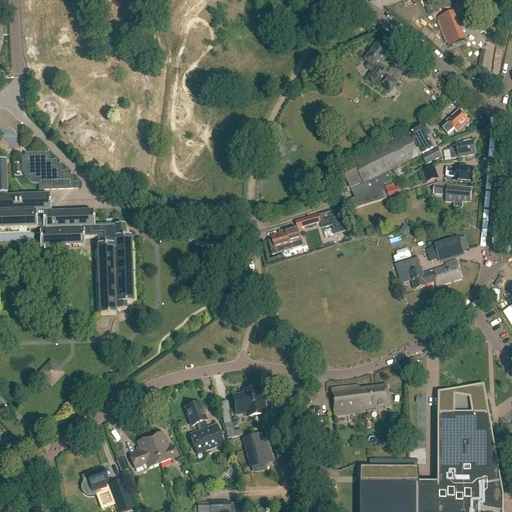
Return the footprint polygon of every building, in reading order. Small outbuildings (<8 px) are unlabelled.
[(179,0),(162,25),(191,45),(200,40),(203,44),(207,39),(206,38),(201,31),(206,28),(210,30),(211,33),(218,37),(224,34),(239,11),(254,3),(255,0),(179,0)] [(458,0),(464,13),(486,4),(485,0),(458,0)] [(449,46),(466,40),(454,12),(437,18),(449,46)] [(209,39),(186,67),(198,77),(222,49),(209,39)] [(387,75),(386,76),(383,74),(386,69),(381,65),(389,54),(376,45),(364,60),(368,63),(365,66),(366,68),(372,73),(366,80),(374,86),(376,83),(379,85),(390,93),(398,83),(387,75)] [(182,65),(186,68),(195,55),(191,52),(182,65)] [(172,189),(220,131),(197,113),(189,123),(183,119),(205,93),(188,80),(193,74),(174,59),(156,81),(163,86),(140,114),(173,141),(150,169),(159,176),(157,178),(172,189)] [(110,79),(97,91),(111,105),(123,93),(110,79)] [(100,162),(127,181),(148,151),(125,135),(120,141),(113,136),(114,134),(108,129),(112,124),(103,117),(100,121),(91,115),(95,109),(78,97),(56,128),(75,141),(78,138),(86,143),(90,137),(108,151),(100,162)] [(456,133),(469,121),(460,111),(447,123),(449,125),(443,130),(448,136),(454,131),(456,133)] [(382,187),(395,180),(391,171),(436,148),(425,126),(341,170),(348,184),(352,192),(369,183),(373,190),(340,207),(343,214),(389,199),(382,187)] [(475,156),(473,143),(457,145),(457,148),(450,149),(451,156),(459,155),(459,159),(475,156)] [(426,166),(442,157),(437,149),(422,157),(426,166)] [(72,183),(72,176),(67,176),(67,172),(61,172),(61,165),(56,165),(56,161),(49,161),(49,154),(26,154),(25,154),(25,158),(22,158),(22,171),(23,173),(23,176),(25,178),(26,180),(28,182),(31,183),(33,184),(35,185),(39,185),(39,192),(78,190),(78,183),(72,183)] [(0,242),(33,242),(33,239),(36,236),(39,236),(40,250),(84,249),(84,239),(91,239),(97,239),(97,245),(99,317),(116,317),(116,313),(127,313),(127,305),(134,305),(131,239),(126,239),(126,228),(113,228),(112,221),(109,221),(105,221),(106,228),(94,229),(93,213),(50,214),(50,212),(50,205),(50,196),(6,198),(6,196),(7,196),(6,163),(0,162),(0,242)] [(427,184),(439,179),(435,167),(422,172),(427,184)] [(458,168),(457,170),(447,169),(446,177),(457,178),(456,181),(472,183),(474,170),(458,168)] [(470,203),(472,190),(435,186),(434,194),(447,196),(446,203),(454,204),(454,208),(463,209),(463,203),(470,203)] [(345,232),(338,209),(296,222),(297,228),(280,233),(281,237),(272,239),(273,241),(269,242),(273,256),(284,252),(282,247),(283,247),(284,249),(289,247),(289,244),(290,244),(289,243),(301,239),(298,230),(321,223),(322,229),(332,226),(335,235),(345,232)] [(470,249),(466,237),(460,239),(459,236),(434,244),(433,242),(427,244),(429,250),(426,251),(430,263),(464,252),(464,251),(470,249)] [(427,287),(427,285),(423,274),(422,270),(418,258),(409,261),(395,265),(399,277),(410,274),(415,290),(427,287)] [(423,274),(427,285),(436,283),(437,287),(462,279),(456,262),(446,265),(447,267),(423,274)] [(478,360),(478,353),(458,354),(459,361),(478,360)] [(57,368),(50,361),(37,376),(51,389),(64,375),(60,371),(57,368)] [(390,407),(387,387),(359,390),(358,387),(332,390),(335,417),(365,413),(365,411),(390,407)] [(258,397),(257,390),(250,391),(255,415),(262,414),(262,411),(264,410),(264,408),(265,408),(264,402),(263,402),(262,396),(258,397)] [(255,415),(250,391),(247,391),(248,394),(233,397),(235,407),(234,407),(235,414),(236,413),(237,415),(253,412),(254,415),(255,415)] [(502,484),(501,481),(500,472),(488,402),(439,393),(439,484),(420,484),(419,475),(361,475),(361,511),(502,511),(499,511),(499,500),(499,485),(502,484)] [(207,429),(204,422),(206,421),(199,404),(185,410),(192,427),(196,425),(199,432),(190,435),(197,456),(224,445),(219,433),(213,435),(210,428),(207,429)] [(308,433),(324,431),(322,418),(302,420),(303,427),(304,433),(308,433)] [(232,425),(224,426),(227,440),(235,438),(232,425)] [(0,458),(1,459),(12,451),(5,441),(6,440),(2,434),(0,436),(0,458)] [(150,438),(160,464),(172,460),(172,459),(177,457),(173,447),(168,449),(166,445),(167,444),(165,437),(163,437),(162,434),(150,438)] [(243,440),(250,469),(270,464),(263,435),(243,440)] [(148,469),(160,464),(150,438),(138,443),(142,454),(138,456),(137,452),(130,455),(135,469),(142,466),(142,465),(146,464),(148,469)] [(121,473),(129,470),(125,458),(117,461),(121,473)] [(89,497),(95,497),(98,494),(100,492),(105,489),(103,483),(108,481),(103,469),(86,475),(87,477),(83,479),(84,481),(82,486),(82,491),(85,496),(89,497)] [(124,480),(108,486),(118,511),(125,511),(135,508),(124,480)] [(229,511),(230,502),(210,502),(210,504),(209,511),(229,511)]
